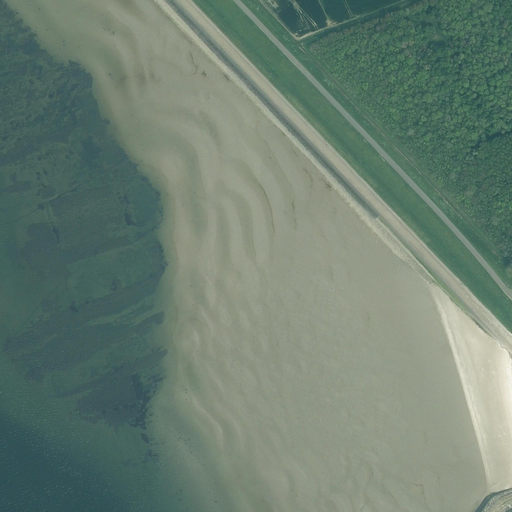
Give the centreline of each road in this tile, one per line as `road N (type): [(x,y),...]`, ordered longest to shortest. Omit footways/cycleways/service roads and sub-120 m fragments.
road 1 (track): [(511,244),(325,44),(431,23),(446,34),(492,130),(511,124)]
road 2 (unclassified): [(511,296),(236,0)]
